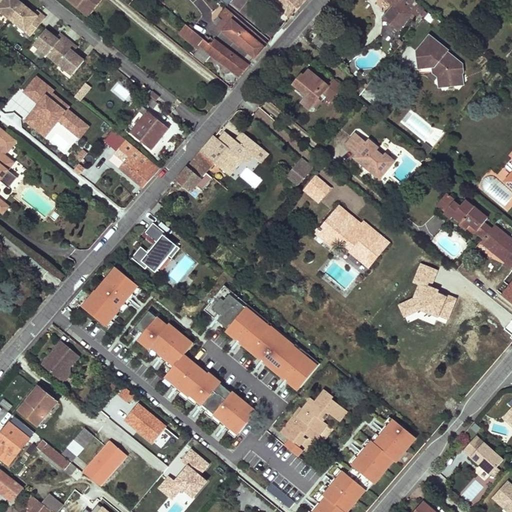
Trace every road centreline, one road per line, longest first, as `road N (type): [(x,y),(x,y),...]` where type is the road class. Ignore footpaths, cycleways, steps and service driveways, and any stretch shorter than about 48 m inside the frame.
road 1 (residential): [(0,368),(320,0)]
road 2 (residential): [(380,511),(506,364)]
